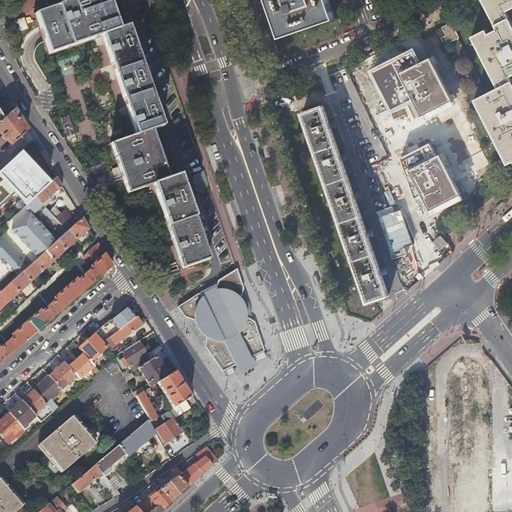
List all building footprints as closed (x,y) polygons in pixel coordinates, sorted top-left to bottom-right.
[(153,185),(182,269),(208,260),(179,176),(168,180),(151,131),(162,128),(127,27),(116,31),(105,0),(77,0),(34,15),(48,55),(102,37),(136,136),(111,145),(129,194),(153,185)] [(267,0),(281,38),(334,18),(328,0),(267,0)] [(474,98),(503,155),(510,152),(511,155),(511,82),(508,75),(511,72),(511,26),(504,11),(511,6),(511,0),(483,0),(498,28),(488,33),(485,29),(472,36),(497,86),(474,98)] [(15,22),(18,30),(18,31),(26,29),(23,20),(15,22)] [(459,37),(451,22),(435,31),(439,39),(441,38),(444,45),(459,37)] [(363,64),(350,70),(431,239),(444,233),(437,219),(363,64)] [(322,105),(302,113),(367,303),(388,295),(322,105)] [(11,146),(27,130),(14,109),(3,120),(0,122),(0,134),(2,137),(0,138),(0,148),(7,142),(11,146)] [(20,154),(0,172),(0,177),(26,206),(35,197),(49,185),(20,154)] [(196,193),(208,189),(203,171),(190,175),(196,193)] [(35,197),(43,205),(45,207),(52,200),(49,198),(62,186),(57,177),(49,185),(35,197)] [(35,197),(26,206),(24,208),(28,212),(30,210),(33,214),(43,205),(35,197)] [(63,226),(72,218),(65,210),(61,214),(55,207),(50,212),(54,217),(60,223),(63,226)] [(50,220),(54,217),(50,212),(46,208),(42,211),(50,220)] [(45,251),(55,242),(50,236),(50,235),(38,222),(38,223),(29,214),(11,230),(17,237),(18,237),(30,250),(37,259),(45,251)] [(89,229),(82,218),(69,230),(77,239),(89,229)] [(57,240),(66,250),(77,239),(69,230),(57,240)] [(440,236),(433,243),(440,250),(447,244),(440,236)] [(13,271),(21,263),(0,240),(0,261),(4,266),(6,264),(13,271)] [(45,251),(54,261),(66,250),(57,240),(55,242),(45,251)] [(1,349),(0,349),(0,368),(75,301),(113,267),(98,245),(87,255),(95,264),(90,269),(92,270),(80,281),(78,280),(54,301),(56,303),(44,314),(42,312),(13,338),(15,340),(3,350),(1,349)] [(34,262),(43,271),(54,261),(45,251),(37,259),(34,262)] [(23,272),(31,281),(43,271),(34,262),(23,272)] [(237,269),(178,305),(178,307),(185,315),(190,317),(196,319),(198,325),(199,327),(201,331),(206,335),(206,340),(206,345),(224,370),(238,364),(235,359),(242,355),(249,352),(252,357),(266,350),(256,322),(252,319),(248,316),(244,307),(240,298),(243,294),(244,289),(237,269)] [(11,283),(19,292),(31,281),(23,272),(11,283)] [(37,297),(42,303),(60,286),(55,280),(37,297)] [(0,292),(0,294),(7,303),(19,292),(11,283),(0,292)] [(243,294),(240,298),(244,307),(248,316),(252,319),(251,313),(250,307),(248,302),(245,298),(243,294)] [(112,320),(111,319),(98,330),(104,341),(135,317),(128,307),(112,320)] [(135,317),(104,341),(108,350),(142,325),(136,316),(135,317)] [(196,319),(190,317),(191,321),(192,325),(194,328),(196,331),(200,336),(202,338),(206,340),(206,335),(201,331),(199,327),(198,325),(196,319)] [(99,336),(96,333),(78,349),(83,354),(90,362),(106,348),(97,338),(99,336)] [(147,357),(138,341),(120,352),(124,358),(119,360),(125,369),(129,366),(130,367),(147,357)] [(64,363),(68,368),(73,362),(63,351),(57,356),(64,363)] [(235,359),(238,364),(241,371),(255,365),(252,357),(249,352),(242,355),(235,359)] [(95,375),(99,372),(90,362),(83,354),(73,362),(68,368),(76,377),(79,379),(90,369),(95,375)] [(147,357),(130,367),(132,371),(138,368),(149,361),(147,357)] [(168,376),(156,357),(149,361),(138,368),(150,387),(157,383),(168,376)] [(76,377),(68,368),(64,363),(49,376),(61,390),(67,385),(76,377)] [(177,370),(168,376),(157,383),(173,408),(185,401),(193,396),(191,392),(177,370)] [(50,400),(61,390),(49,376),(33,390),(34,391),(53,412),(58,408),(50,400)] [(152,394),(149,388),(136,396),(151,423),(159,417),(147,396),(152,394)] [(22,402),(36,418),(40,423),(53,412),(34,391),(22,402)] [(185,401),(173,408),(178,416),(190,408),(185,401)] [(27,425),(36,418),(22,402),(9,414),(24,431),(29,427),(27,425)] [(15,437),(17,439),(25,432),(24,431),(9,414),(0,421),(0,434),(8,444),(15,437)] [(39,445),(63,472),(96,444),(72,417),(39,445)] [(155,433),(148,420),(118,446),(125,454),(127,456),(155,433)] [(172,420),(156,430),(165,443),(180,433),(172,420)] [(125,454),(118,446),(95,465),(104,475),(110,470),(108,467),(125,454)] [(194,464),(182,473),(191,485),(202,474),(217,460),(206,447),(196,455),(200,460),(194,464)] [(104,475),(95,465),(71,485),(78,493),(99,475),(101,477),(99,480),(103,485),(108,480),(104,475)] [(182,473),(178,467),(172,472),(176,478),(160,489),(171,503),(191,485),(182,473)] [(0,511),(16,511),(23,506),(0,480),(0,511)] [(113,499),(120,495),(111,484),(106,489),(113,499)] [(171,503),(160,489),(159,489),(149,497),(156,506),(158,504),(164,510),(171,503)] [(73,511),(69,507),(66,509),(57,497),(51,502),(58,510),(60,511),(73,511)] [(152,509),(156,506),(149,497),(145,501),(152,509)]
